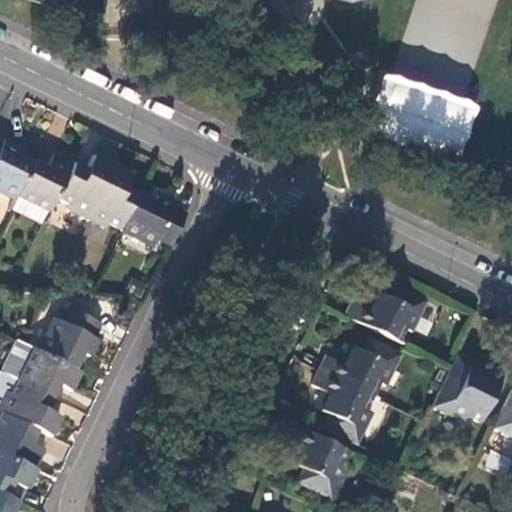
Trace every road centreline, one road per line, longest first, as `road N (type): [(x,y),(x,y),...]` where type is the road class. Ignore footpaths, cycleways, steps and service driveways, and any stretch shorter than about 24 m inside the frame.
road 1 (residential): [(230,170),(71,511)]
road 2 (tertiary): [(230,170),(0,56)]
road 3 (tertiary): [(511,299),(339,220)]
road 4 (residential): [(339,220),(260,391)]
